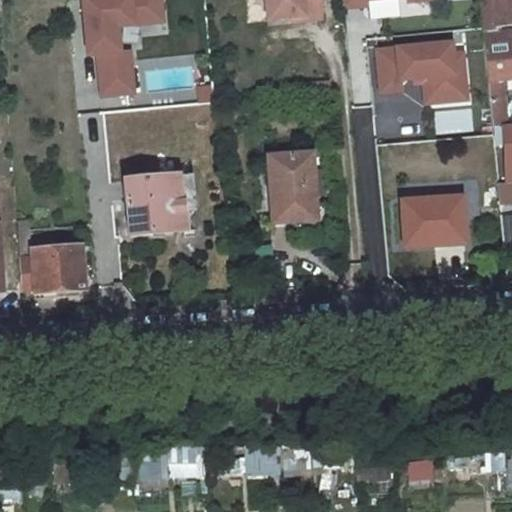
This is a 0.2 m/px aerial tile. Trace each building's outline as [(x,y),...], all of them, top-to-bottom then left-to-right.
[(88,0),(93,57),(100,56),(103,98),(139,95),(135,49),(130,50),(128,28),(145,27),(142,0),(88,0)] [(142,0),(145,27),(169,25),(167,0),(142,0)] [(301,21),(318,19),(315,0),(261,0),(264,21),(300,17),(301,21)] [(417,0),(337,0),(339,8),(360,6),(359,1),(366,0),(408,0),(409,1),(417,0)] [(476,0),(480,32),(511,28),(511,22),(493,24),(490,0),(476,0)] [(490,0),(493,24),(511,22),(511,12),(511,0),(490,0)] [(511,28),(480,32),(485,80),(500,79),(511,77),(511,28)] [(449,56),(448,44),(374,50),(377,93),(398,91),(397,81),(411,80),(420,79),(421,84),(421,94),(452,91),(449,56)] [(452,91),(421,94),(422,105),(464,102),(460,55),(449,56),(452,91)] [(503,124),(500,79),(485,80),(489,125),(503,124)] [(202,106),(215,105),(213,84),(200,85),(202,106)] [(136,156),(165,154),(162,120),(133,122),(136,156)] [(409,123),(384,123),(384,138),(409,138),(409,123)] [(507,181),(511,180),(511,123),(503,124),(500,124),(503,145),(507,181)] [(503,145),(500,124),(493,125),(496,146),(503,145)] [(315,218),(310,152),(267,155),(270,204),(290,202),(291,220),(315,218)] [(187,209),(195,209),(192,173),(178,174),(181,210),(187,209)] [(182,229),(183,236),(189,235),(187,209),(181,210),(178,174),(123,179),(128,233),(182,229)] [(401,202),(404,244),(434,242),(435,246),(464,244),(461,198),(401,202)] [(291,220),(290,202),(270,204),(271,221),(291,220)] [(15,221),(18,258),(30,257),(30,250),(28,220),(15,221)] [(30,257),(18,258),(20,291),(34,290),(34,292),(83,288),(79,246),(59,248),(59,242),(49,242),(50,249),(30,250),(30,257)] [(244,447),(246,478),(284,476),(282,445),(244,447)] [(205,476),(204,447),(147,449),(148,479),(205,476)] [(511,451),(488,451),(488,473),(508,473),(507,490),(511,489),(511,451)] [(433,461),(408,463),(409,488),(435,486),(433,461)]
